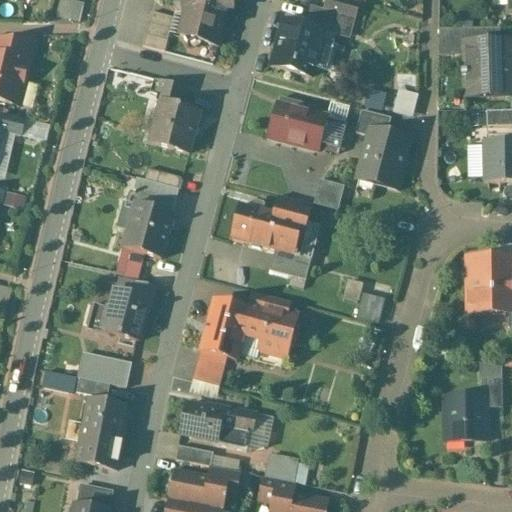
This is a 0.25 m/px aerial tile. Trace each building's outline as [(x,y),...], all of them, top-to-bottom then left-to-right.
[(231,0),(179,0),(175,4),(180,10),(182,10),(186,11),(179,38),(182,39),(187,48),(196,43),(217,48),(226,12),(231,12),(231,0)] [(359,5),(338,0),(326,0),(324,12),(354,21),(359,5)] [(354,21),(324,12),(310,8),(305,28),(324,34),(325,29),(350,36),(354,21)] [(173,19),(151,13),(141,48),(164,54),(173,19)] [(305,28),(282,22),(269,67),(311,79),(324,34),(305,28)] [(499,29),(438,30),(438,57),(464,57),(463,44),(499,43),(499,29)] [(33,44),(0,43),(0,59),(27,66),(33,44)] [(499,43),(463,44),(464,57),(464,73),(460,73),(460,78),(464,78),(465,98),(511,96),(511,75),(511,43),(499,43)] [(0,59),(0,102),(20,107),(26,82),(23,81),(27,66),(0,59)] [(186,90),(153,82),(149,96),(182,104),(186,90)] [(382,111),(386,94),(368,89),(364,106),(382,111)] [(412,117),(418,94),(399,89),(393,113),(412,117)] [(303,106),(279,100),(277,107),(277,106),(268,140),(317,153),(318,150),(336,154),(336,155),(337,155),(345,125),(344,125),(327,119),(327,117),(301,112),(303,106)] [(199,115),(160,104),(160,106),(157,120),(156,121),(160,122),(154,147),(188,156),(189,155),(188,155),(198,116),(199,116),(199,115)] [(390,120),(361,112),(355,135),(368,138),(370,131),(386,136),(390,120)] [(511,128),(511,112),(485,113),(486,129),(511,128)] [(23,122),(0,116),(0,134),(19,139),(23,122)] [(152,123),(148,122),(142,143),(149,146),(154,147),(160,122),(156,121),(157,120),(153,119),(152,123)] [(386,136),(370,131),(368,138),(357,181),(399,192),(412,142),(386,136)] [(511,142),(483,143),(483,184),(511,183),(511,142)] [(181,180),(146,171),(143,182),(178,192),(181,180)] [(143,182),(136,180),(129,205),(172,216),(178,192),(143,182)] [(344,188),(319,182),(313,206),(337,213),(339,209),(344,188)] [(23,210),(26,198),(5,192),(1,204),(23,210)] [(311,207),(278,198),(273,216),(239,206),(230,241),(299,260),(304,243),(298,241),(303,223),(306,224),(311,207)] [(172,216),(129,205),(123,203),(116,231),(126,233),(122,251),(135,255),(144,257),(160,261),(172,216)] [(134,258),(131,257),(126,278),(137,281),(144,257),(135,255),(134,258)] [(511,259),(468,261),(469,314),(508,314),(511,313),(511,259)] [(309,270),(272,260),(269,273),(305,282),(309,270)] [(155,290),(118,280),(115,293),(149,302),(148,303),(151,303),(155,290)] [(359,287),(347,284),(344,296),(356,299),(359,287)] [(149,302),(115,293),(104,333),(119,337),(118,339),(137,344),(148,303),(149,302)] [(378,322),(384,298),(363,293),(357,316),(378,322)] [(288,305),(253,295),(250,307),(285,316),(288,305)] [(285,316),(250,307),(249,314),(212,304),(199,353),(200,353),(223,359),(237,363),(243,339),(261,344),(259,354),(276,358),(277,355),(285,357),(296,319),(285,316)] [(223,359),(200,353),(192,382),(215,388),(223,359)] [(84,358),(78,382),(110,388),(125,392),(130,368),(84,358)] [(76,381),(46,374),(42,390),(73,397),(73,396),(76,381)] [(78,382),(76,381),(73,396),(107,402),(110,388),(78,382)] [(501,381),(481,381),(481,398),(485,398),(486,410),(502,410),(501,381)] [(486,410),(485,398),(481,398),(443,399),(444,445),(486,444),(486,410)] [(126,410),(89,403),(84,428),(81,445),(81,447),(120,454),(124,437),(120,436),(126,410)] [(255,416),(206,406),(205,410),(186,407),(180,437),(215,444),(214,448),(246,454),(250,435),(251,435),(255,416)] [(84,428),(69,425),(66,442),(81,445),(84,428)] [(120,454),(81,447),(77,466),(117,474),(120,454)] [(212,455),(177,448),(175,463),(210,470),(212,455)] [(296,465),(269,460),(265,480),(294,486),(296,465)] [(238,475),(210,470),(207,481),(226,485),(226,487),(236,489),(238,475)] [(207,481),(173,475),(167,502),(218,511),(220,511),(226,487),(226,485),(207,481)] [(265,480),(263,480),(261,493),(274,496),(275,495),(292,498),(294,486),(265,480)] [(107,511),(111,495),(80,488),(76,508),(96,511),(107,511)] [(292,498),(275,495),(274,496),(271,511),(318,511),(321,503),(292,498)] [(218,511),(167,502),(165,511),(218,511)]
